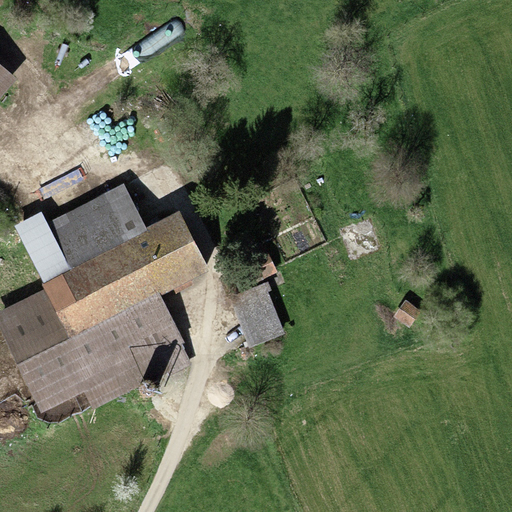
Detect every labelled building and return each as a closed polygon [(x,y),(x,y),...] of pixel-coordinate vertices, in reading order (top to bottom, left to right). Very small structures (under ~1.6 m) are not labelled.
[(0,66),(0,109),(21,85),(0,66)] [(41,209),(11,223),(39,279),(128,235),(144,228),(122,184),(47,220),(41,209)] [(210,272),(180,210),(144,228),(128,235),(158,297),(210,272)] [(158,297),(128,235),(39,279),(44,291),(0,312),(0,327),(41,412),(84,391),(93,408),(190,361),(158,297)] [(264,285),(229,299),(250,349),(285,334),(264,285)] [(150,383),(148,383),(145,384),(143,386),(141,388),(140,390),(141,393),(141,395),(143,397),(145,399),(148,399),(150,399),(153,398),(155,396),(156,394),(157,391),(156,389),(155,386),(153,384),(150,383)]
